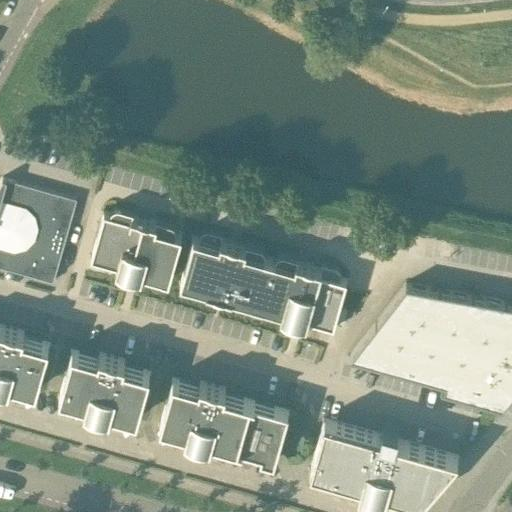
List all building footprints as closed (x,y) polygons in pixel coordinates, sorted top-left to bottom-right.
[(3,176),(0,181),(0,264),(54,279),(77,197),(6,177),(3,176)] [(174,221),(173,220),(158,216),(157,219),(133,212),(134,209),(119,204),(118,204),(116,205),(115,205),(114,206),(112,207),(112,208),(111,209),(110,211),(105,209),(91,255),(117,263),(116,267),(142,275),(143,270),(169,277),(182,232),(177,231),(177,229),(177,228),(177,226),(177,225),(176,223),(175,222),(174,221)] [(293,318),(306,321),(308,317),(334,324),(347,278),(341,276),(341,275),(341,273),(341,272),(341,270),(340,269),(339,268),(338,267),(337,266),(322,262),(321,266),(309,262),(297,259),(298,255),(283,251),(282,251),(280,251),(279,252),(278,253),(277,254),(276,255),(275,256),(275,258),(270,256),(265,255),(266,253),(266,252),(266,251),(265,249),(265,248),(264,247),(263,246),(261,245),(247,240),(245,244),(233,241),(221,237),(222,234),(207,229),(206,229),(204,230),(203,230),(202,231),(201,232),(200,233),(199,235),(199,236),(193,234),(180,280),(282,310),(281,314),(293,318)] [(511,301),(406,281),(350,354),(445,381),(443,386),(442,386),(442,387),(504,405),(504,404),(503,403),(511,392),(511,301)] [(0,382),(9,385),(9,384),(10,381),(36,388),(49,342),(23,334),(24,330),(0,322),(0,382)] [(98,356),(72,348),(59,394),(85,402),(84,406),(110,414),(111,409),(137,416),(150,370),(124,363),(125,358),(100,351),(98,356)] [(210,442),(212,437),(262,451),(260,456),(274,460),(289,409),(225,391),(226,387),(200,379),(199,384),(173,377),(160,423),(186,430),(185,435),(210,442)] [(385,497),(387,490),(422,500),(423,498),(421,498),(457,456),(459,456),(460,455),(396,437),(398,429),(382,425),(380,433),(323,416),(322,418),(324,418),(310,467),(309,466),(308,467),(360,482),(358,490),(385,497)]
